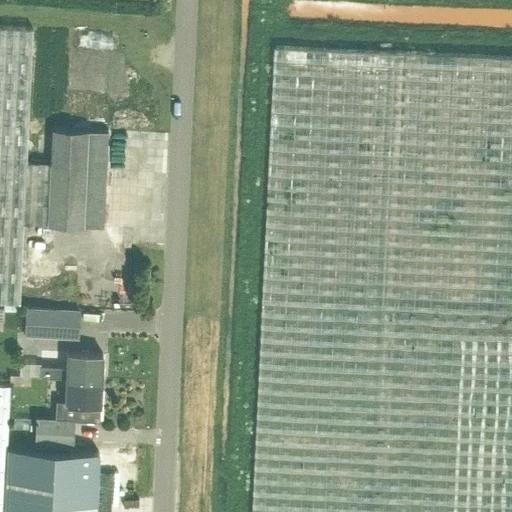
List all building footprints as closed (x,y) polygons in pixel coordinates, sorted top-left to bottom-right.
[(25,161),(33,26),(0,24),(0,297),(18,298),(23,221),(102,225),(108,129),(51,125),(50,162),(25,161)] [(511,511),(511,55),(275,45),(252,511),(511,511)] [(24,333),(40,334),(79,336),(80,307),(42,305),(25,304),(24,333)] [(66,375),(102,377),(103,352),(67,350),(67,365),(41,364),(41,375),(66,376),(66,375)] [(35,371),(35,361),(19,360),(18,370),(35,371)] [(100,419),(101,402),(102,377),(66,375),(66,376),(65,400),(59,399),(58,417),(74,418),(100,419)] [(9,445),(13,383),(0,382),(0,511),(95,511),(98,450),(9,445)] [(73,444),(74,418),(58,417),(39,416),(37,442),(73,444)]
